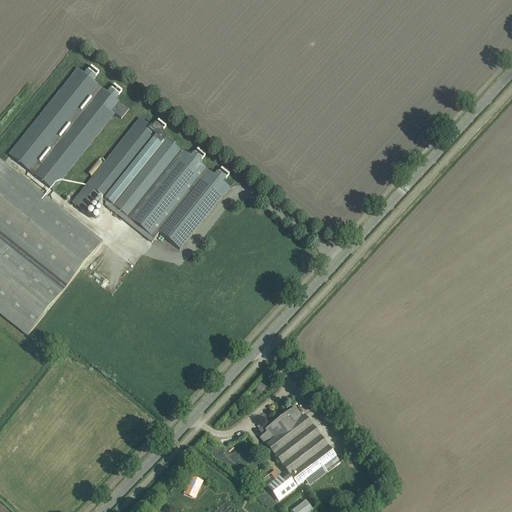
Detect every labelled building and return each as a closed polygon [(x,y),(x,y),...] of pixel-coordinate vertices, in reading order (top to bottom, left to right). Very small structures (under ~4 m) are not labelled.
[(78,70),(9,156),(53,191),(114,114),(121,120),(129,110),(122,104),(116,100),(123,91),(115,86),(108,94),(92,80),(99,71),(90,65),(83,73),(78,70)] [(141,119),(73,204),(85,215),(100,196),(107,202),(105,205),(128,224),(184,154),(183,153),(166,139),(162,132),(154,125),(152,128),(141,119)] [(184,154),(128,224),(152,244),(160,234),(180,251),(230,188),(224,184),(223,183),(226,180),(218,173),(215,176),(199,164),(201,161),(198,157),(194,154),(191,158),(184,152),(183,153),(184,154)] [(0,314),(28,337),(103,243),(0,161),(0,314)] [(336,458),(304,417),(302,418),(294,408),(265,431),(267,433),(260,438),(289,477),(283,482),(280,478),(267,487),(279,502),(336,458)] [(188,499),(194,492),(199,496),(206,488),(196,479),(182,494),(188,499)] [(177,499),(171,506),(178,511),(180,511),(185,507),(177,499)] [(237,511),(239,511),(232,501),(217,511),(216,511),(237,511)] [(291,511),(312,511),(306,501),(290,510),(291,511)] [(191,509),(193,511),(199,511),(202,509),(196,503),(191,509)]
